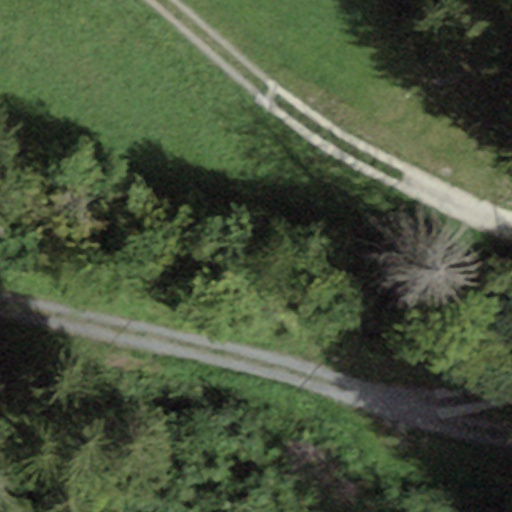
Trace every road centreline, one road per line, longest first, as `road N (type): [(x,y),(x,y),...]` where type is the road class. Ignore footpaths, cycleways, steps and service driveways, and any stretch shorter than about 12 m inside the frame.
road 1 (track): [(0,287),(305,369),(410,415)]
road 2 (track): [(511,221),(311,128),(156,0)]
